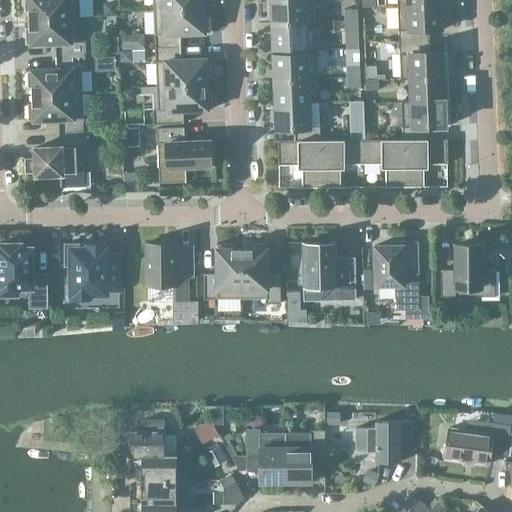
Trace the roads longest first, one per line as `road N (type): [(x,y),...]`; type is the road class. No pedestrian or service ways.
road 1 (residential): [(242,216),(471,217),(488,197),(480,0)]
road 2 (residential): [(242,511),(352,503),(418,484),(463,487),(506,511)]
road 3 (residential): [(0,214),(242,216)]
road 4 (residential): [(242,216),(236,0)]
